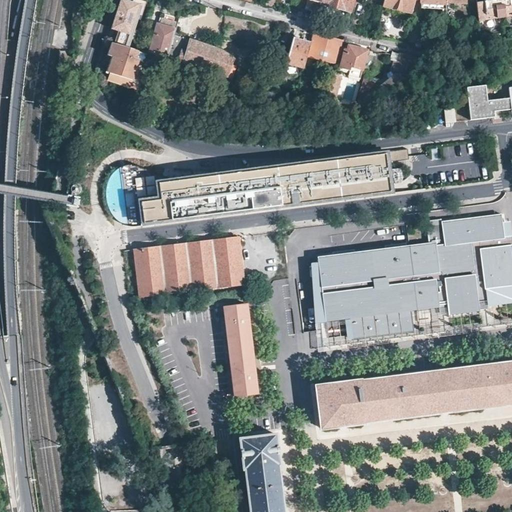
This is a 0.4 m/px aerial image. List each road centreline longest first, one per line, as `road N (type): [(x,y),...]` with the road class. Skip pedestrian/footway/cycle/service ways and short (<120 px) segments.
road 1 (residential): [(506,126),(510,180),(498,186),(106,243),(121,330),(163,437),(171,511)]
road 2 (residential): [(113,0),(89,68),(93,89),(107,104),(188,143),(299,149),(506,126)]
road 3 (tertiary): [(19,423),(8,199),(12,101),(29,0)]
road 4 (unknown): [(511,204),(319,232),(303,253),(303,312)]
road 5 (residential): [(421,54),(213,0)]
road 6 (unknown): [(308,449),(511,418)]
